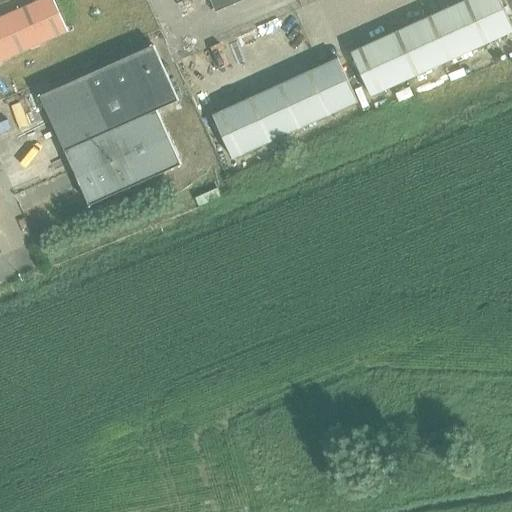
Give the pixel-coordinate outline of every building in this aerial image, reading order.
[(0,62),(70,32),(55,0),(39,0),(0,17),(0,62)] [(135,0),(82,0),(102,42),(146,23),(135,0)] [(211,0),(217,12),(245,0),(211,0)] [(511,25),(500,0),(466,0),(352,52),(372,97),(408,80),(445,64),(511,33),(511,25)] [(156,45),(42,96),(91,205),(183,164),(158,110),(180,100),(156,45)] [(234,159),(359,103),(338,58),(213,115),(234,159)] [(36,123),(28,100),(17,104),(25,127),(36,123)] [(224,186),(200,195),(204,206),(227,197),(224,186)]
